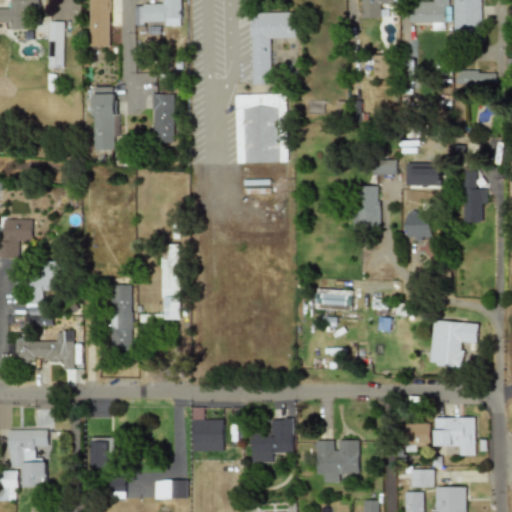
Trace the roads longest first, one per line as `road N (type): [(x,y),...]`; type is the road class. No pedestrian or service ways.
road 1 (residential): [(0,394),(495,393)]
road 2 (residential): [(498,511),(498,226)]
road 3 (residential): [(389,210),(404,273),(428,294),(482,311),(497,329)]
